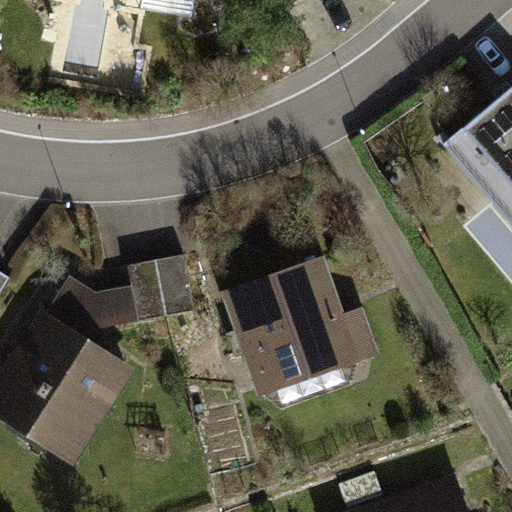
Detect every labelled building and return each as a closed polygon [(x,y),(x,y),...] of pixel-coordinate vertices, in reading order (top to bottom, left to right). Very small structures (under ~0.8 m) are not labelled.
[(511,86),(509,89),(445,144),(511,222),(511,86)] [(324,255),(221,292),(239,342),(260,400),(383,356),(365,306),(345,313),(324,255)] [(131,286),(138,320),(192,309),(181,256),(127,267),(131,286)] [(0,298),(14,276),(0,267),(0,298)] [(138,320),(131,286),(96,292),(69,277),(47,314),(79,335),(84,339),(89,330),(138,320)] [(79,335),(47,314),(41,310),(0,374),(0,419),(71,471),(134,370),(84,339),(79,335)] [(399,494),(350,511),(466,511),(454,475),(399,494)]
